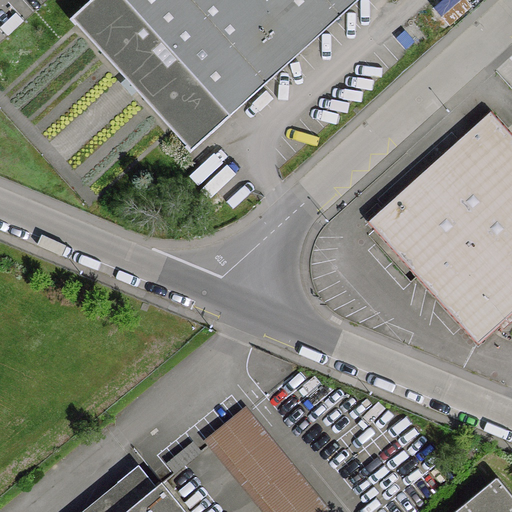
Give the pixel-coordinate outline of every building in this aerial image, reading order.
[(101,0),(78,21),(200,154),(369,0),(101,0)] [(511,131),(494,112),(371,222),(479,344),(511,314),(511,131)] [(211,436),(268,511),(328,511),(334,508),(254,403),(211,436)] [(180,511),(141,464),(81,511),(180,511)] [(511,511),(511,491),(499,475),(452,511),(511,511)]
